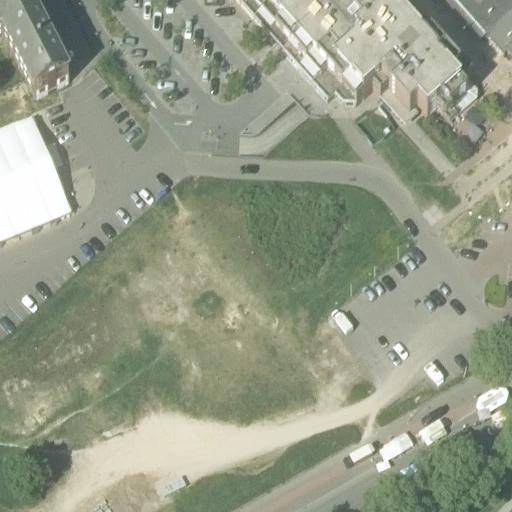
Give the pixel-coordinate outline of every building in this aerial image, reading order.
[(0,0),(0,40),(3,39),(36,103),(69,86),(44,36),(32,12),(45,6),(44,4),(43,4),(41,0),(0,0)] [(395,0),(233,0),(270,41),(282,55),(327,106),(335,99),(343,108),(356,109),(373,94),(389,113),(397,105),(409,119),(417,111),(427,122),(437,113),(450,127),(457,121),(457,120),(476,103),(477,95),(468,85),(473,81),(462,70),(460,72),(395,0)] [(450,0),(461,12),(475,0),(450,0)] [(511,15),(511,0),(475,0),(461,12),(485,39),(493,33),(511,15)] [(511,15),(493,33),(485,39),(503,60),(504,59),(503,58),(506,56),(511,62),(511,15)] [(469,112),(453,125),(465,140),(481,127),(469,112)] [(205,511),(252,470),(183,392),(371,225),(281,123),(0,373),(0,402),(97,511),(205,511)] [(0,138),(0,247),(71,219),(34,125),(0,138)] [(486,132),(472,134),(475,149),(489,147),(486,132)]
